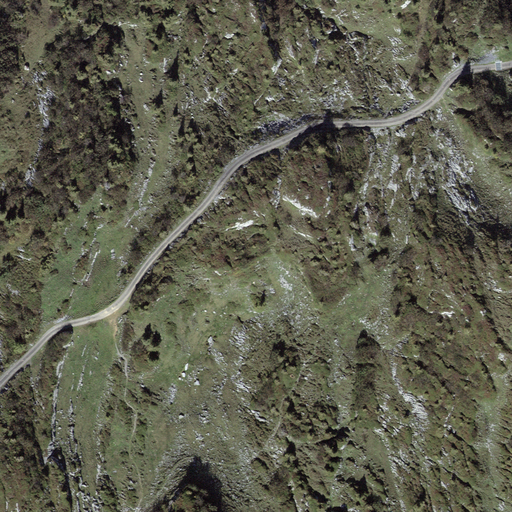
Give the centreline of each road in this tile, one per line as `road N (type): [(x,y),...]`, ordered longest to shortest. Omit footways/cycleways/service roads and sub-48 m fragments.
road 1 (track): [(113,307),(241,160),(308,126),(400,119),(464,71),(511,64)]
road 2 (track): [(0,383),(48,334),(113,307)]
